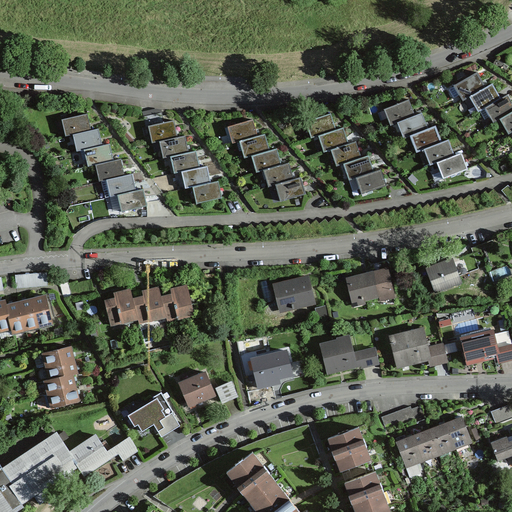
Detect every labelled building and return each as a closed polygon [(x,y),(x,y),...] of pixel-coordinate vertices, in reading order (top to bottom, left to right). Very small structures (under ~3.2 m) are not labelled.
[(497,58),(493,64),(505,72),(509,66),(497,58)] [(477,72),(454,85),(454,86),(459,95),(463,101),(470,97),(486,87),(477,72)] [(486,87),(470,97),(478,112),(485,108),(501,99),(493,84),(486,87)] [(459,95),(454,86),(450,89),(455,97),(459,95)] [(501,99),(485,108),(493,123),(500,119),(511,112),(511,102),(507,95),(501,99)] [(408,100),(384,109),(391,125),(397,122),(415,116),(408,100)] [(511,112),(500,119),(509,134),(511,131),(511,112)] [(87,113),(62,119),(66,136),(73,134),(91,130),(87,113)] [(415,116),(397,122),(403,138),(410,136),(428,129),(422,113),(415,116)] [(331,114),(306,122),(311,138),(319,136),(336,130),(331,114)] [(253,119),(228,127),(233,144),(240,141),(258,136),(253,119)] [(174,120),(148,126),(152,143),(159,141),(178,137),(174,120)] [(428,129),(410,136),(417,152),(423,149),(441,142),(435,126),(428,129)] [(91,130),(73,134),(77,151),(84,150),(102,145),(98,128),(91,130)] [(336,130),(319,136),(324,152),(331,150),(349,144),(343,128),(336,130)] [(258,136),(240,141),(244,158),(251,156),(270,150),(265,134),(258,136)] [(178,137),(159,141),(163,158),(171,156),(189,152),(185,136),(178,137)] [(441,142),(423,149),(430,165),(437,162),(454,156),(448,140),(441,142)] [(349,144),(331,150),(336,166),(343,164),(361,158),(356,142),(349,144)] [(102,145),(84,150),(88,166),(95,165),(113,161),(109,144),(102,145)] [(270,150),(251,156),(256,172),(264,170),(281,165),(277,148),(270,150)] [(189,152),(171,156),(174,173),(182,171),(200,167),(196,151),(189,152)] [(454,156),(437,162),(443,178),(467,169),(461,153),(454,156)] [(361,158),(343,164),(349,181),(356,178),(374,172),(368,155),(361,158)] [(113,161),(95,165),(99,181),(107,180),(125,175),(121,159),(113,161)] [(281,165),(264,170),(269,187),(276,185),(294,179),(289,163),(281,165)] [(200,167),(182,171),(186,188),(193,187),(211,182),(207,166),(200,167)] [(374,172),(356,178),(362,194),(387,185),(381,169),(374,172)] [(125,175),(107,180),(111,197),(118,195),(136,191),(132,174),(125,175)] [(294,179),(276,185),(281,201),(306,194),(301,177),(294,179)] [(211,182),(193,187),(197,204),(222,198),(218,181),(211,182)] [(511,202),(511,201),(511,190),(509,187),(506,184),(501,189),(511,202)] [(497,205),(505,203),(492,187),(486,192),(497,205)] [(136,191),(118,195),(122,212),(147,206),(143,189),(136,191)] [(489,207),(497,205),(486,192),(484,189),(478,194),(489,207)] [(481,209),(489,207),(478,194),(476,191),(470,196),(481,209)] [(473,211),(481,209),(470,196),(468,193),(462,198),(473,211)] [(465,213),(473,211),(462,198),(460,195),(454,200),(465,213)] [(457,215),(465,213),(454,200),(452,197),(446,202),(457,215)] [(449,217),(457,215),(446,202),(444,199),(438,204),(449,217)] [(440,218),(449,217),(438,204),(435,201),(430,205),(440,218)] [(432,220),(440,218),(430,205),(428,203),(422,207),(432,220)] [(424,221),(432,220),(422,207),(420,204),(414,209),(424,221)] [(416,223),(424,221),(414,209),(411,206),(405,210),(416,223)] [(407,224),(416,223),(405,210),(403,208),(398,213),(407,224)] [(399,226),(407,224),(398,213),(394,209),(389,214),(399,226)] [(390,227),(399,226),(389,214),(386,210),(380,215),(390,227)] [(381,229),(390,227),(380,215),(377,212),(371,217),(381,229)] [(372,230),(381,229),(371,217),(368,213),(362,218),(372,230)] [(363,232),(372,230),(362,218),(359,215),(353,220),(363,232)] [(348,234),(357,233),(343,217),(338,222),(348,234)] [(338,235),(348,234),(338,222),(334,218),(328,223),(338,235)] [(329,235),(338,235),(328,223),(325,219),(319,223),(329,235)] [(312,237),(321,236),(311,224),(307,220),(302,225),(312,237)] [(321,236),(329,235),(319,223),(316,220),(311,224),(321,236)] [(303,237),(312,237),(302,225),(298,221),(293,226),(303,237)] [(274,239),(284,239),(274,227),(270,222),(264,228),(274,239)] [(284,239),(294,238),(284,227),(280,222),(274,227),(284,239)] [(294,238),(303,237),(293,226),(289,222),(284,227),(294,238)] [(255,241),(264,240),(255,229),(251,224),(245,229),(255,241)] [(264,240),(274,239),(264,228),(261,224),(255,229),(264,240)] [(493,240),(479,245),(485,259),(498,254),(493,240)] [(485,259),(479,245),(471,248),(477,262),(485,259)] [(453,258),(427,267),(436,293),(462,283),(453,258)] [(389,259),(371,264),(373,272),(387,269),(390,278),(393,277),(389,259)] [(373,272),(347,279),(352,301),(362,299),(362,300),(379,296),(380,299),(394,296),(390,278),(387,269),(373,272)] [(249,273),(229,274),(230,289),(249,288),(249,273)] [(39,274),(31,275),(32,287),(40,286),(39,274)] [(47,274),(39,274),(40,286),(48,285),(47,274)] [(216,274),(201,275),(202,286),(217,285),(216,274)] [(24,275),(16,276),(17,288),(25,287),(24,275)] [(31,275),(24,275),(25,287),(32,287),(31,275)] [(307,277),(274,285),(279,307),(292,304),(293,308),(294,308),(294,306),(315,302),(309,275),(307,276),(307,277)] [(78,283),(81,295),(82,297),(95,294),(91,279),(78,283)] [(69,281),(60,283),(64,298),(72,295),(69,283),(69,281)] [(69,283),(72,295),(73,297),(81,295),(78,283),(77,281),(69,283)] [(171,290),(172,295),(162,298),(166,316),(167,321),(194,314),(187,285),(171,290)] [(143,292),(144,297),(133,299),(138,318),(139,323),(166,316),(162,298),(159,287),(143,292)] [(114,294),(115,299),(105,301),(110,325),(138,318),(133,299),(130,290),(114,294)] [(46,295),(32,298),(40,327),(40,326),(40,324),(52,321),(53,323),(46,295)] [(19,302),(26,330),(27,330),(26,328),(38,325),(39,327),(40,327),(32,298),(19,302)] [(13,333),(6,305),(5,300),(0,301),(0,329),(11,326),(13,333)] [(26,330),(19,302),(6,305),(13,333),(14,333),(13,331),(25,328),(26,330)] [(403,334),(391,337),(398,366),(430,358),(423,329),(413,331),(414,335),(404,338),(403,334)] [(493,332),(462,339),(462,338),(461,339),(468,363),(497,356),(499,355),(498,348),(493,331),(492,331),(493,332)] [(340,344),(322,348),(328,373),(357,366),(351,337),(339,340),(340,344)] [(499,355),(497,356),(498,362),(511,358),(511,344),(498,348),(499,355)] [(46,366),(74,359),(70,345),(43,353),(45,353),(48,365),(46,366)] [(431,349),(435,363),(448,360),(444,346),(431,349)] [(376,348),(358,352),(362,367),(380,363),(376,348)] [(292,375),(286,351),(258,357),(261,371),(256,372),(260,388),(273,385),(272,379),(292,375)] [(77,372),(74,359),(46,366),(46,367),(48,366),(51,378),(45,380),(45,381),(46,380),(73,374),(77,372)] [(206,372),(180,383),(190,406),(216,395),(206,372)] [(76,386),(73,374),(46,380),(49,392),(48,393),(48,394),(76,386)] [(231,382),(217,388),(223,402),(237,396),(231,382)] [(76,386),(48,394),(44,395),(47,407),(51,406),(51,408),(79,400),(76,386)] [(174,412),(161,391),(153,396),(154,399),(128,415),(135,426),(138,424),(142,431),(154,424),(158,431),(164,427),(159,420),(172,412),(174,412)] [(420,405),(412,409),(416,419),(417,422),(426,419),(420,405)] [(411,406),(403,409),(408,422),(416,419),(412,409),(411,406)] [(506,406),(499,408),(504,422),(511,419),(506,406)] [(491,412),(496,424),(494,425),(504,422),(499,408),(491,412)] [(403,409),(396,411),(401,425),(408,422),(403,409)] [(396,411),(389,414),(394,428),(401,425),(396,411)] [(181,425),(172,412),(159,420),(164,427),(168,433),(181,425)] [(389,414),(381,417),(386,430),(385,431),(394,428),(389,414)] [(462,417),(446,423),(454,445),(464,442),(465,444),(472,441),(462,416),(461,416),(462,417)] [(446,423),(430,429),(438,451),(448,448),(449,451),(455,448),(454,445),(446,423)] [(181,477),(153,496),(176,511),(186,511),(236,483),(227,472),(235,465),(234,464),(242,458),(243,459),(252,452),(263,466),(264,465),(268,470),(320,454),(308,424),(256,441),(238,448),(220,457),(202,466),(181,477)] [(338,434),(328,438),(332,449),(331,450),(335,459),(336,458),(341,471),(371,459),(366,447),(368,447),(364,438),(363,438),(359,427),(349,430),(348,429),(338,433),(338,434)] [(430,429),(414,435),(422,458),(432,454),(433,457),(440,454),(438,451),(430,429)] [(84,475),(111,457),(96,434),(69,452),(57,433),(3,468),(0,463),(0,511),(11,511),(12,511),(11,510),(16,506),(14,504),(20,500),(21,502),(33,494),(40,503),(50,496),(43,487),(62,474),(68,484),(77,478),(71,468),(77,464),(84,475)] [(414,435),(397,442),(407,468),(408,468),(406,464),(416,460),(417,463),(423,461),(422,458),(414,435)] [(507,436),(491,443),(499,461),(511,455),(511,440),(509,442),(507,437),(507,436)] [(130,437),(115,447),(124,459),(138,450),(130,437)] [(235,465),(227,472),(236,483),(238,486),(237,486),(243,494),(244,493),(259,511),(258,511),(301,511),(293,502),(284,490),(283,491),(269,474),(270,473),(268,470),(264,465),(263,466),(252,452),(243,459),(242,458),(234,464),(235,465)] [(375,471),(345,482),(349,494),(348,495),(351,503),(353,503),(356,511),(391,511),(383,491),(384,491),(381,482),(380,482),(375,471)]
